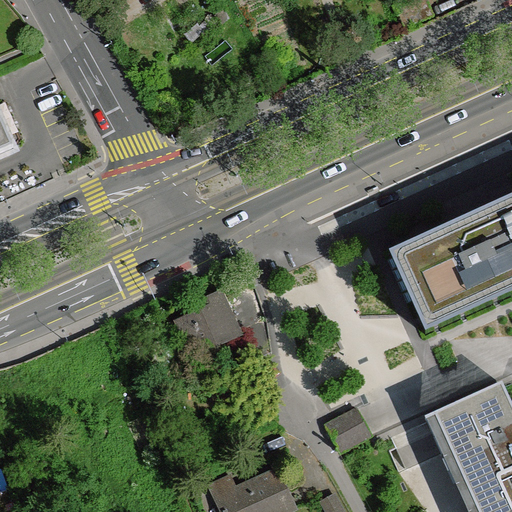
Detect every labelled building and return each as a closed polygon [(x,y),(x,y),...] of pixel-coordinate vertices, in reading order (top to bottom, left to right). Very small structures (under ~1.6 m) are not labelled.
[(407,28),(433,16),(426,0),(403,0),(396,3),(407,28)] [(0,117),(0,156),(15,150),(0,117)] [(511,198),(384,257),(419,334),(511,292),(511,198)] [(208,310),(180,323),(194,356),(240,335),(221,295),(204,303),(208,310)] [(511,511),(511,407),(500,382),(419,419),(462,511),(511,511)] [(0,397),(0,431),(14,425),(0,397)] [(347,422),(331,431),(341,450),(369,435),(357,413),(345,419),(347,422)] [(91,442),(82,445),(96,480),(137,462),(120,421),(88,435),(91,442)] [(231,478),(211,487),(222,511),(285,511),(295,507),(278,472),(237,491),(231,478)] [(343,511),(335,495),(322,502),(326,511),(343,511)]
